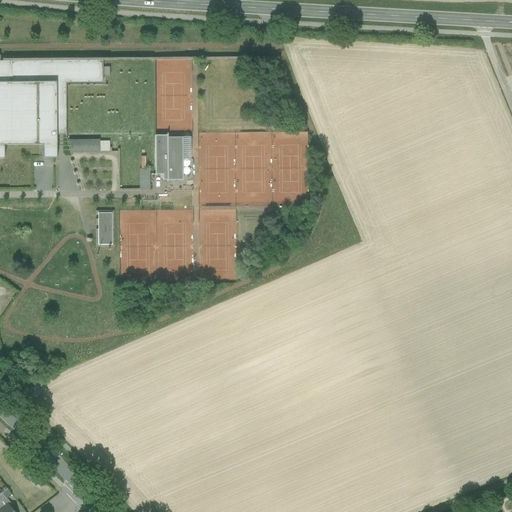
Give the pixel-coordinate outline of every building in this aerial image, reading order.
[(102,61),(2,61),(0,61),(0,82),(55,82),(56,132),(65,132),(65,101),(65,84),(102,83),(102,61)] [(55,82),(0,82),(0,159),(4,159),(3,146),(42,145),(42,159),(56,159),(56,132),(55,82)] [(173,142),(167,142),(167,135),(155,136),(155,175),(162,175),(162,181),(174,180),(174,174),(180,174),(180,144),(174,144),(173,142)] [(107,142),(98,139),(68,140),(69,152),(109,152),(107,142)] [(149,170),(139,170),(140,191),(150,191),(150,189),(149,174),(149,170)] [(111,213),(97,213),(98,245),(112,245),(111,213)] [(0,503),(0,511),(8,505),(10,503),(7,499),(6,499),(0,503)]
